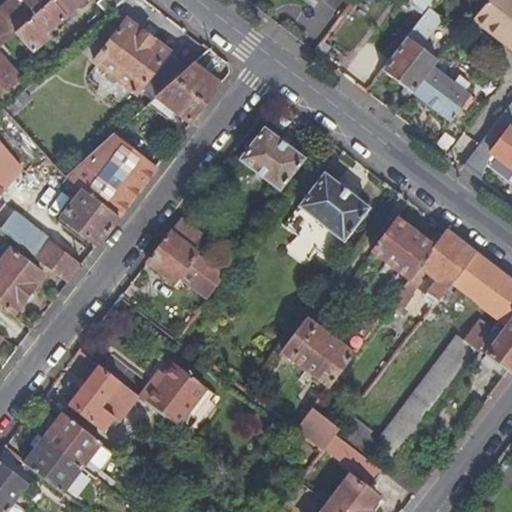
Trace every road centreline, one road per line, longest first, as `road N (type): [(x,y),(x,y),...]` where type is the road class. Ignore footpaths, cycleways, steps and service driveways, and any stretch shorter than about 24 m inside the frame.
road 1 (residential): [(268,60),(0,408)]
road 2 (tertiary): [(268,60),(511,245)]
road 3 (residential): [(427,511),(511,400)]
